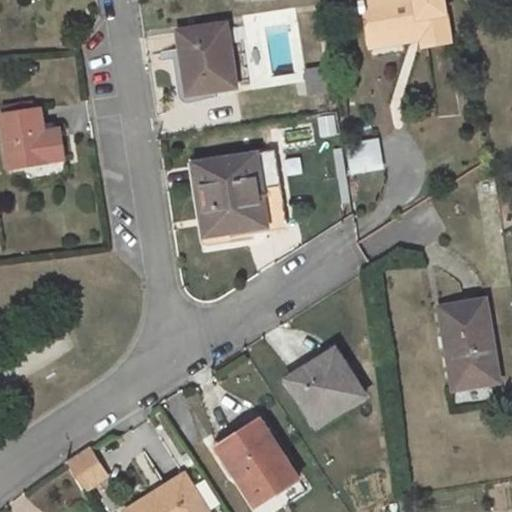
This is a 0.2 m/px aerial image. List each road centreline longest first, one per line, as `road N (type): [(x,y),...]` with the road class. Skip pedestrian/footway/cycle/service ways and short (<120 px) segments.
road 1 (residential): [(170,354),(115,0)]
road 2 (residential): [(0,476),(170,354)]
road 3 (residential): [(170,354),(338,251)]
